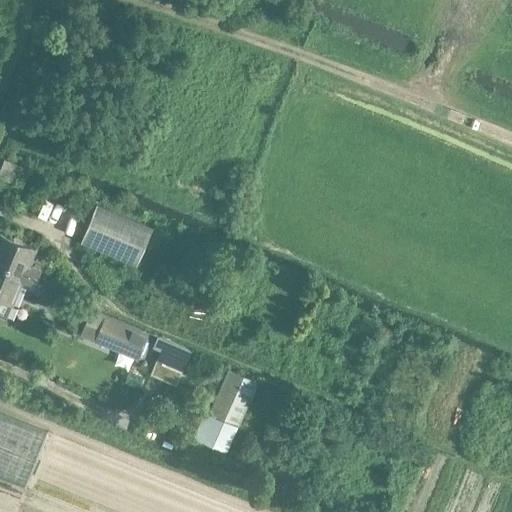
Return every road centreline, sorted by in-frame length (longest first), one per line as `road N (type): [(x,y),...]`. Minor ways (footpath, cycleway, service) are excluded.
road 1 (track): [(511,142),(294,52),(140,0)]
road 2 (unknown): [(0,349),(187,429)]
road 3 (track): [(0,145),(50,0)]
